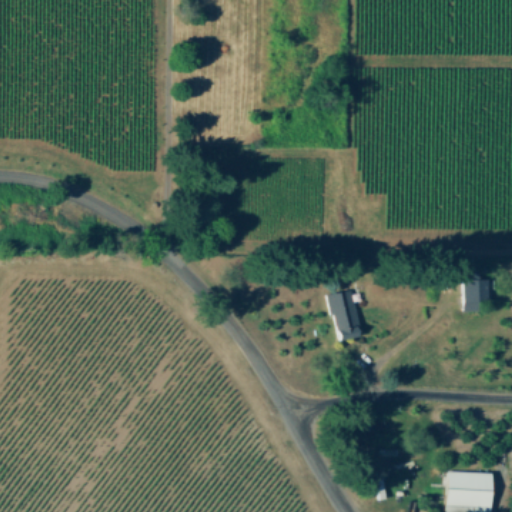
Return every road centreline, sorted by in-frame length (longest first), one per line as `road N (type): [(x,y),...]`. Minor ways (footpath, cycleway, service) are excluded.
road 1 (residential): [(348,511),(297,408),(207,290),(101,206),(0,178)]
road 2 (residential): [(511,398),(390,391),(297,408)]
